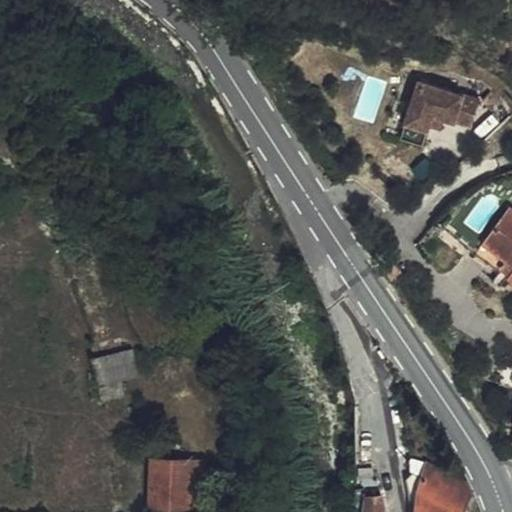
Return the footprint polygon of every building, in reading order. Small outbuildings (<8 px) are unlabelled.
[(433,89),(416,125),(409,141),(430,151),(438,134),(443,123),(453,127),(478,138),(489,116),(433,89)] [(492,115),(509,140),(511,138),(511,122),(501,103),(492,115)] [(443,123),(438,134),(449,140),(453,127),(443,123)] [(511,214),(484,252),(511,272),(511,214)] [(398,253),(390,258),(405,268),(407,268),(398,253)] [(405,268),(390,258),(399,276),(409,271),(407,268),(405,268)] [(119,330),(83,341),(88,357),(124,346),(119,330)] [(124,346),(88,357),(89,363),(126,353),(124,346)] [(126,353),(89,363),(94,389),(96,388),(115,382),(133,378),(126,353)] [(119,399),(115,382),(96,388),(100,404),(119,399)] [(150,458),(150,468),(186,472),(187,461),(150,458)] [(187,461),(186,472),(184,508),(199,510),(202,462),(187,461)] [(464,511),(469,498),(467,487),(429,466),(425,480),(419,470),(414,474),(408,479),(413,503),(422,505),(421,511),(464,511)] [(186,472),(150,468),(147,505),(173,507),(184,508),(186,472)] [(382,511),(377,488),(364,489),(362,511),(382,511)]
